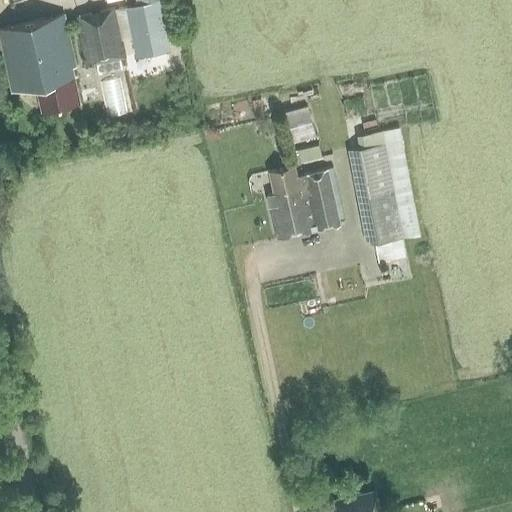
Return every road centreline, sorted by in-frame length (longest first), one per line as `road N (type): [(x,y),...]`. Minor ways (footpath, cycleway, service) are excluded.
road 1 (track): [(299,511),(247,268),(346,246)]
road 2 (residential): [(35,511),(0,363)]
